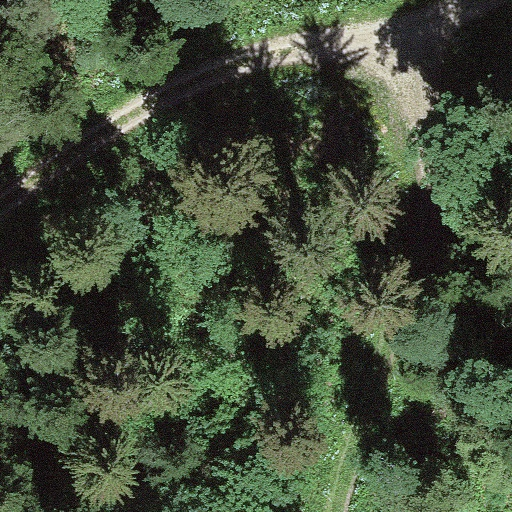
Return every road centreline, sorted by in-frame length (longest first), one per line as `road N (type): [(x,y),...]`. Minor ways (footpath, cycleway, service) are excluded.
road 1 (track): [(335,511),(412,238),(418,128),(407,29)]
road 2 (track): [(0,215),(121,116),(208,71),(407,29)]
